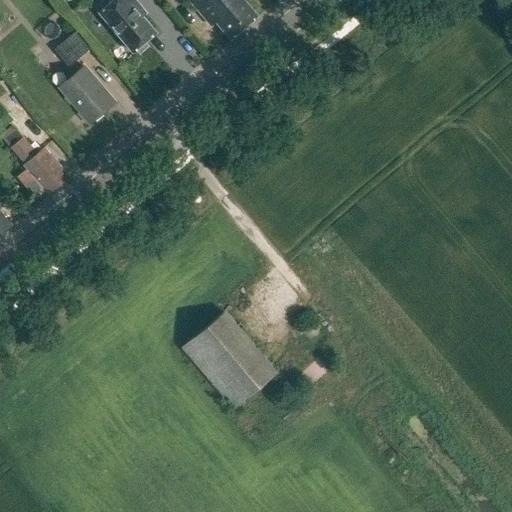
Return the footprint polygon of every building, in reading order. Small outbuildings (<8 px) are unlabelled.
[(113,0),(99,13),(132,52),(155,32),(136,9),(140,6),(134,0),(113,0)] [(216,20),(230,37),(257,15),(244,0),(192,0),(192,1),(212,24),(216,20)] [(75,31),(54,48),(68,65),(89,48),(75,31)] [(114,100),(85,65),(59,86),(89,121),(114,100)] [(0,106),(0,128),(13,118),(2,105),(0,106)] [(23,163),(48,192),(68,175),(44,146),(37,152),(23,136),(22,137),(12,125),(1,134),(11,146),(24,162),(23,163)] [(0,233),(11,225),(0,211),(0,205),(1,205),(0,203),(0,233)] [(182,347),(233,408),(269,378),(218,317),(182,347)] [(306,384),(323,371),(313,359),(296,373),(306,384)]
